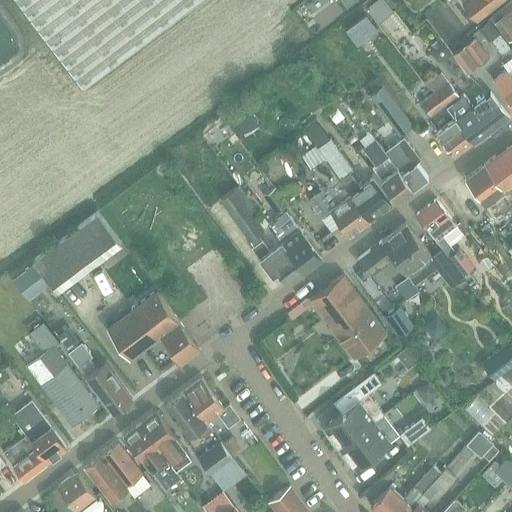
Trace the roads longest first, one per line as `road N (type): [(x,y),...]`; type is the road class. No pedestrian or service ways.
road 1 (residential): [(230,340),(511,130)]
road 2 (residential): [(2,511),(230,340)]
road 3 (residential): [(343,498),(230,340)]
